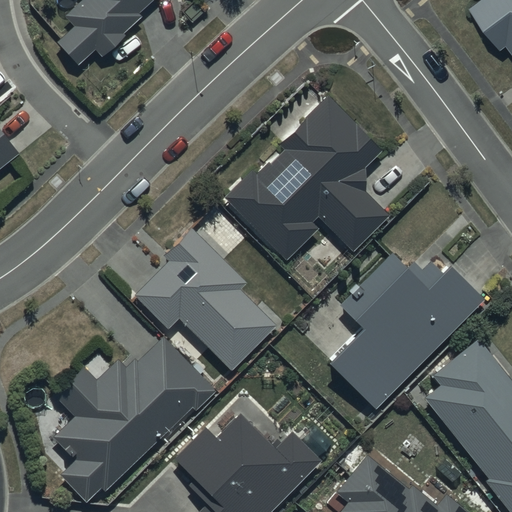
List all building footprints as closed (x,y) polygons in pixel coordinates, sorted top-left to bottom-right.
[(73,0),(62,9),(71,19),(54,34),(75,58),(92,44),(97,50),(122,28),(120,26),(140,10),(138,7),(146,0),(73,0)] [(511,0),(473,0),(471,2),(502,44),(508,40),(511,45),(511,0)] [(250,163),(223,191),(284,253),(316,221),(311,216),(316,211),(349,245),(387,208),(363,184),(362,162),(380,144),(327,87),(277,137),(282,143),(256,169),(250,163)] [(0,125),(0,161),(18,148),(0,125)] [(167,255),(133,287),(167,322),(177,312),(228,364),(273,320),(239,285),(245,278),(189,221),(160,248),(167,255)] [(389,245),(386,248),(336,298),(350,312),(352,310),(360,317),(325,352),(374,401),(482,293),(446,257),(439,263),(430,254),(421,263),(413,255),(406,262),(389,245)] [(82,361),(52,390),(72,412),(51,430),(72,454),(57,467),(83,496),(99,482),(102,485),(190,401),(194,406),(216,386),(162,329),(137,354),(133,350),(123,359),(117,352),(94,374),(82,361)] [(439,379),(423,392),(487,474),(483,477),(511,511),(511,377),(477,332),(431,368),(439,379)] [(213,430),(203,419),(172,452),(176,456),(170,463),(206,497),(191,511),(261,511),(319,454),(289,425),(274,441),(237,405),(213,430)] [(407,485),(365,451),(334,487),(336,489),(326,501),(339,511),(475,511),(445,487),(436,498),(412,478),(407,485)]
